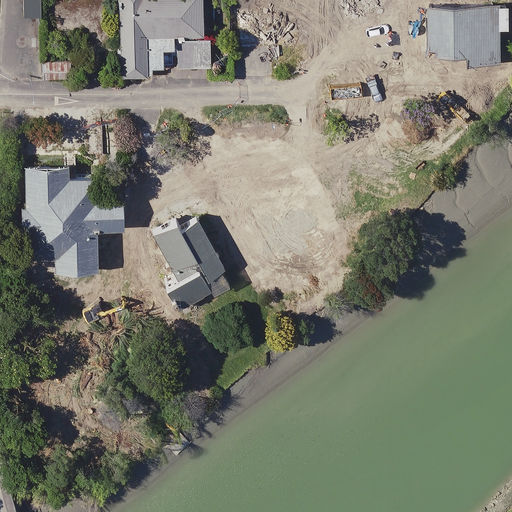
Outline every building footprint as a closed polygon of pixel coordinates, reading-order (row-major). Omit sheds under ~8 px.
[(120,0),(121,73),(144,74),(144,66),(173,66),(173,31),(204,31),(204,0),(120,0)] [(232,0),(232,44),(277,44),(277,28),(329,28),(328,0),(232,0)] [(417,0),(363,0),(358,12),(383,23),(386,14),(407,23),(417,0)] [(508,62),(507,3),(426,4),(427,24),(414,24),(414,42),(426,42),(426,55),(465,55),(465,62),(508,62)] [(210,65),(210,37),(179,37),(179,65),(210,65)] [(403,85),(337,84),(336,111),(402,112),(403,85)] [(315,234),(275,161),(237,182),(247,200),(223,213),(242,249),(270,233),(281,254),(315,234)] [(68,172),(68,168),(26,167),(26,206),(22,206),(22,249),(60,249),(60,263),(102,264),(102,223),(124,223),(124,192),(87,192),(87,172),(68,172)] [(189,222),(183,212),(150,230),(174,273),(168,277),(189,315),(213,302),(208,293),(237,277),(203,215),(189,222)]
